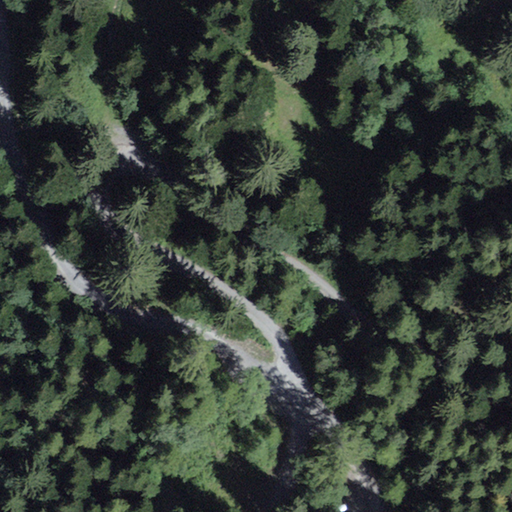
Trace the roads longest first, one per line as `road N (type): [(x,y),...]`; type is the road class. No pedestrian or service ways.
road 1 (track): [(511,374),(401,341),(283,269),(142,164),(104,155),(92,172),(96,201),(125,234),(260,322),(292,390)]
road 2 (track): [(0,99),(16,186),(36,238),(73,287),(121,313),(193,334),(292,390)]
road 3 (track): [(363,511),(356,465),(292,390)]
road 4 (track): [(277,511),(292,390)]
